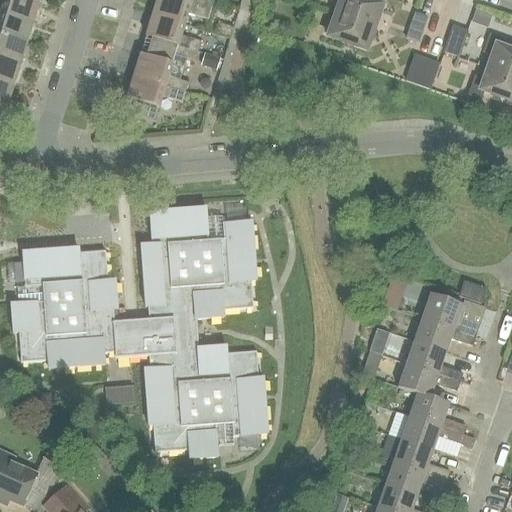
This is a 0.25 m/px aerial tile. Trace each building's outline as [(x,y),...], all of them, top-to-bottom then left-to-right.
[(33,23),(39,2),(31,0),(0,0),(0,1),(4,3),(1,13),(33,23)] [(211,0),(156,0),(152,15),(184,25),(188,14),(207,20),(213,0),(211,0)] [(332,15),(374,30),(382,7),(361,0),(340,0),(340,2),(337,1),(332,15)] [(0,35),(27,44),(33,23),(1,13),(0,15),(0,35)] [(194,61),(200,42),(181,36),(184,25),(152,15),(143,45),(186,58),(194,61)] [(366,52),(374,30),(332,15),(327,29),(330,30),(327,39),(366,52)] [(418,45),(427,19),(415,15),(406,40),(418,45)] [(458,59),(467,33),(453,28),(444,53),(458,59)] [(27,44),(0,35),(0,57),(20,64),(27,44)] [(488,70),(511,78),(511,52),(499,48),(502,41),(490,37),(483,54),(492,57),(488,70)] [(185,93),(188,83),(179,81),(186,58),(143,45),(134,77),(185,93)] [(0,80),(14,85),(20,64),(0,57),(0,80)] [(417,88),(427,62),(415,57),(405,83),(417,88)] [(427,62),(417,88),(429,92),(438,66),(427,62)] [(511,78),(488,70),(484,79),(475,76),(468,95),(480,99),(482,93),(507,102),(506,105),(511,107),(511,78)] [(182,102),(185,93),(134,77),(127,99),(135,101),(131,114),(155,121),(162,96),(182,102)] [(0,103),(8,106),(14,85),(0,80),(0,103)] [(18,306),(10,306),(12,335),(18,335),(21,365),(47,363),(48,372),(104,368),(103,356),(114,355),(115,361),(148,358),(149,371),(143,372),(147,428),(152,428),(154,455),(188,452),(189,462),(218,459),(217,447),(233,446),(232,439),(267,436),(263,380),(258,381),(256,354),(226,356),(226,349),(198,351),(196,322),(223,320),(223,312),(229,312),(253,310),(251,283),(256,283),(251,224),(246,225),(225,226),(222,226),(222,219),(206,220),(205,210),(149,215),(152,247),(140,248),(145,309),(147,309),(148,322),(114,325),(113,312),(117,312),(115,283),(107,283),(105,253),(78,255),(78,251),(22,255),(25,289),(17,290),(18,306)] [(480,308),(486,292),(464,284),(458,300),(480,308)] [(387,292),(382,307),(385,308),(396,312),(402,297),(390,293),(387,292)] [(422,322),(475,340),(478,331),(457,324),(462,310),(430,299),(422,322)] [(472,349),(475,340),(422,322),(414,345),(446,355),(451,341),(472,349)] [(441,369),(446,355),(414,345),(406,367),(460,385),(463,376),(441,369)] [(457,394),(460,385),(406,367),(398,391),(417,398),(417,397),(429,401),(430,400),(435,386),(457,394)] [(134,387),(107,388),(108,405),(135,403),(134,387)] [(449,407),(430,400),(429,401),(417,397),(417,398),(409,420),(463,438),(466,429),(444,422),(449,407)] [(460,447),(463,438),(409,420),(401,443),(434,454),(438,440),(460,447)] [(472,451),(475,443),(463,438),(460,447),(472,451)] [(429,467),(434,454),(401,443),(393,465),(447,483),(451,474),(429,467)] [(44,499),(63,474),(43,459),(36,476),(11,465),(14,459),(0,453),(0,497),(22,508),(31,489),(44,499)] [(444,492),(447,483),(393,465),(385,488),(418,499),(423,485),(444,492)] [(86,511),(89,509),(67,485),(42,508),(45,511),(86,511)] [(413,511),(418,499),(385,488),(377,511),(381,511),(413,511)]
